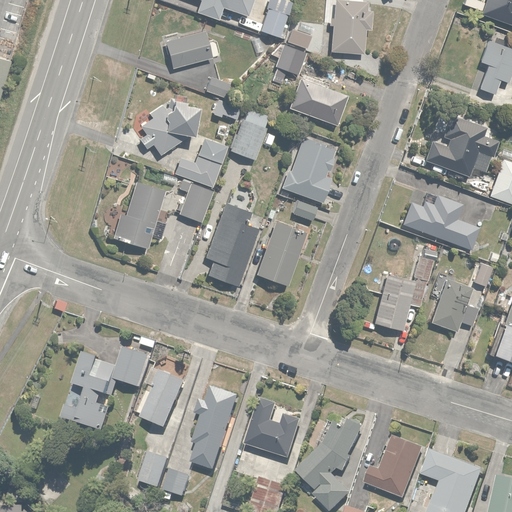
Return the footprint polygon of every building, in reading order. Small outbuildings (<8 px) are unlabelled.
[(30,0),(6,0),(0,19),(0,31),(19,38),(32,1),(30,0)] [(200,0),(196,14),(219,21),(223,8),(247,15),(251,0),(200,0)] [(292,1),(286,0),(268,0),(261,31),(283,37),(292,1)] [(324,0),(296,0),(295,16),(322,19),(324,0)] [(511,0),(486,0),(481,13),(511,24),(511,0)] [(373,3),(333,1),(329,52),(363,54),(365,30),(371,31),(373,3)] [(310,36),(289,30),(285,43),(307,48),(310,36)] [(211,58),(204,31),(164,41),(171,69),(211,58)] [(511,71),(511,50),(486,42),(480,63),(487,65),(478,88),(503,97),(511,71)] [(305,53),(277,45),(269,56),(278,58),(271,82),(282,85),(285,72),(299,76),(305,53)] [(0,106),(13,61),(0,57),(0,106)] [(229,85),(210,78),(205,92),(224,99),(229,85)] [(348,96),(300,79),(289,108),(337,125),(348,96)] [(153,146),(159,156),(186,137),(193,139),(199,109),(186,107),(179,96),(174,99),(172,95),(146,113),(149,117),(138,125),(144,134),(139,138),(147,150),(153,146)] [(240,107),(225,106),(225,116),(239,117),(240,107)] [(269,115),(248,108),(245,119),(240,117),(230,151),(257,160),(267,126),(266,126),(269,115)] [(485,128),(454,116),(446,135),(456,139),(452,149),(432,142),(425,159),(470,176),(479,152),(492,157),(498,141),(482,135),(485,128)] [(335,149),(302,137),(290,170),(287,169),(281,187),(322,202),(332,176),(326,174),(327,170),(330,170),(334,158),(332,157),(335,149)] [(178,158),(172,174),(213,188),(228,147),(203,139),(194,164),(178,158)] [(511,161),(503,159),(489,196),(511,203),(511,161)] [(164,187),(134,179),(125,215),(120,213),(113,238),(148,247),(151,236),(161,238),(165,220),(156,218),(164,187)] [(214,191),(182,179),(178,190),(186,193),(178,215),(202,224),(214,191)] [(462,204),(437,195),(433,204),(425,201),(423,206),(410,201),(402,224),(473,249),(481,229),(457,220),(462,204)] [(316,206),(297,199),(292,212),(312,219),(316,206)] [(247,211),(225,204),(205,258),(212,260),(207,275),(239,286),(259,228),(243,222),(247,211)] [(292,228),(274,222),(257,274),(286,284),(302,236),(290,232),(292,228)] [(413,279),(385,274),(374,326),(410,332),(419,280),(431,283),(435,259),(417,255),(413,279)] [(493,267),(479,264),(474,283),(488,287),(493,267)] [(473,288),(446,280),(427,338),(454,346),(461,322),(474,326),(480,308),(468,304),(473,288)] [(511,295),(491,355),(511,362),(511,295)] [(150,356),(125,349),(121,366),(84,356),(76,384),(86,387),(80,409),(67,405),(63,421),(104,433),(110,409),(100,406),(103,396),(112,399),(116,382),(141,389),(150,356)] [(189,381),(158,369),(140,420),(171,431),(189,381)] [(240,395),(213,387),(208,402),(202,400),(197,416),(202,417),(194,445),(199,446),(193,464),(216,471),(240,395)] [(278,404),(260,399),(247,446),(290,458),(301,421),(283,416),(281,425),(273,422),(278,404)] [(347,418),(341,431),(335,431),(337,425),(327,422),(320,442),(327,444),(326,447),(299,468),(319,493),(318,494),(329,508),(348,492),(334,474),(350,461),(364,429),(352,424),(353,421),(347,418)] [(425,449),(394,438),(382,470),(371,466),(364,485),(406,500),(425,449)] [(171,459),(148,451),(138,482),(160,490),(171,459)] [(468,511),(483,468),(431,451),(423,476),(439,481),(429,511),(468,511)] [(52,465),(29,487),(46,506),(70,484),(52,465)] [(190,478),(170,472),(164,491),(165,492),(163,499),(172,502),(175,493),(184,496),(190,478)] [(511,511),(511,481),(497,478),(490,511),(511,511)] [(280,511),(287,485),(260,479),(252,511),(280,511)]
